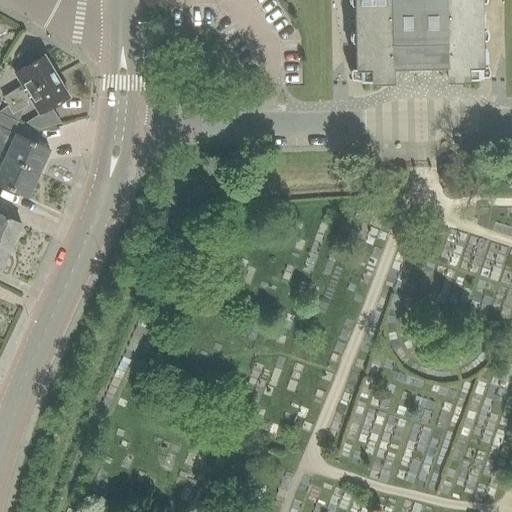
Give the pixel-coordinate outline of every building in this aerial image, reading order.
[(354,0),(356,69),(361,69),(361,81),(393,81),(392,68),(448,67),(448,79),(479,79),(479,66),(484,66),(482,0),(354,0)] [(10,105),(56,78),(44,57),(15,75),(24,91),(19,94),(17,90),(6,98),(10,105)] [(46,112),(68,98),(56,78),(10,105),(15,113),(27,106),(25,103),(30,100),(40,115),(46,112)] [(50,151),(17,136),(13,134),(18,123),(0,114),(0,156),(39,174),(50,151)] [(0,185),(27,199),(39,174),(0,156),(0,157),(5,160),(0,171),(0,185)] [(0,242),(12,248),(23,224),(0,213),(0,242)] [(0,270),(1,271),(12,248),(0,242),(0,270)]
